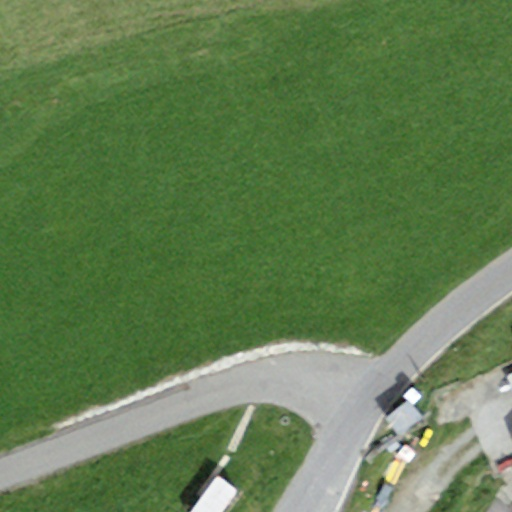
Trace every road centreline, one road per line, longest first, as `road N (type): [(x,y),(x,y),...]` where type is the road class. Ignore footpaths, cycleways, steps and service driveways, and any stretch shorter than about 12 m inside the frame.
road 1 (track): [(0,478),(187,403),(262,384),(312,387),(367,408)]
road 2 (unclassified): [(511,271),(411,353),(303,511)]
